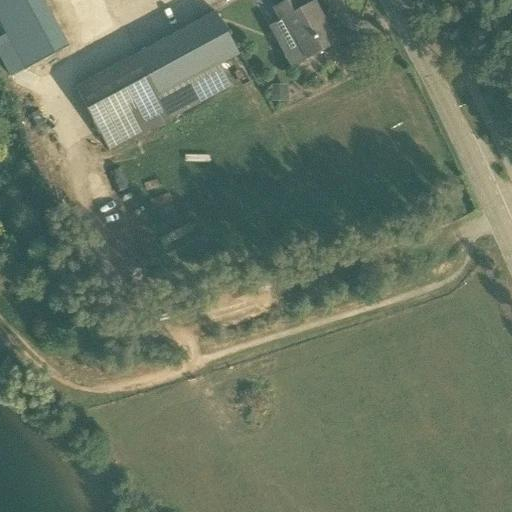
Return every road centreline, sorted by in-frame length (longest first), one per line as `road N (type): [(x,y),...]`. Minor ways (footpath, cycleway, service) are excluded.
road 1 (track): [(511,196),(494,206),(451,279),(133,384),(88,388),(55,374),(0,314)]
road 2 (tertiary): [(511,247),(392,0)]
